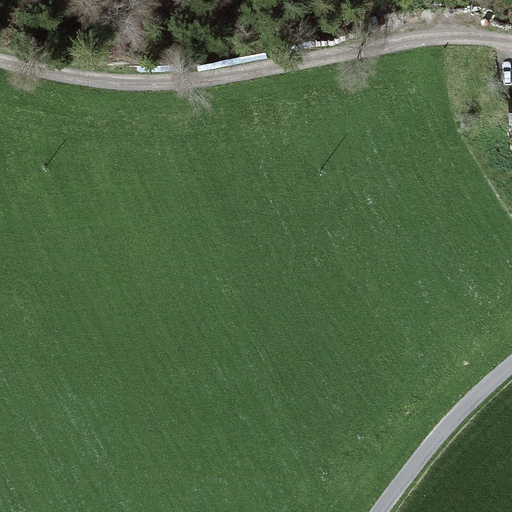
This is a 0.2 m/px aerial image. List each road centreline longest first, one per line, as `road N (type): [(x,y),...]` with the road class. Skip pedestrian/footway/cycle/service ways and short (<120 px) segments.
road 1 (track): [(511,44),(444,36),(151,83),(0,62)]
road 2 (unclassified): [(382,511),(442,432),(511,365)]
